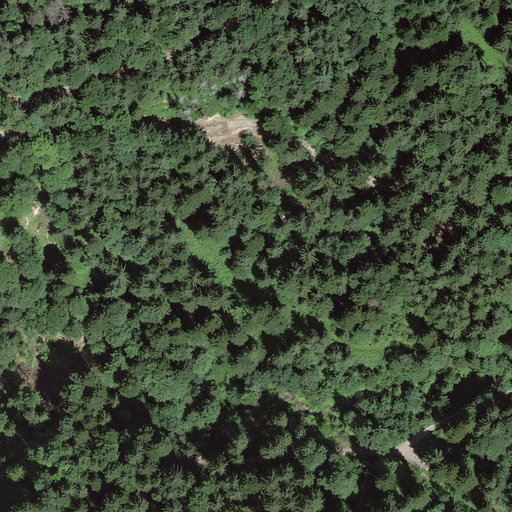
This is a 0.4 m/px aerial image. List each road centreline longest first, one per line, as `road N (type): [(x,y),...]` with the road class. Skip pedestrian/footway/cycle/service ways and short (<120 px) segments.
road 1 (track): [(511,228),(458,224),(246,120),(195,137),(161,130),(0,135)]
road 2 (track): [(511,356),(356,345),(324,334),(251,285),(128,281)]
road 3 (track): [(55,511),(94,478),(154,454),(403,448)]
road 4 (track): [(0,91),(42,96),(181,50),(282,0)]
road 5 (track): [(511,435),(500,429),(403,448),(511,391)]
